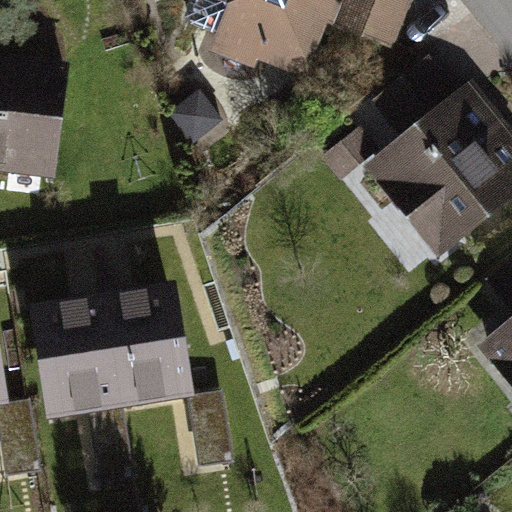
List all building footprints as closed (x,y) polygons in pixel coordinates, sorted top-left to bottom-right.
[(197,0),(195,5),(203,25),(298,62),(316,15),(387,43),(403,0),(349,0),(345,10),(323,1),(323,0),(197,0)] [(0,164),(52,171),(65,70),(0,61),(0,164)] [(381,100),(413,140),(378,167),(416,215),(435,200),(460,230),(511,188),(511,158),(464,98),(459,102),(428,63),(381,100)] [(341,175),(372,148),(357,130),(325,157),(341,175)] [(511,269),(494,284),(511,304),(511,302),(511,329),(490,348),(511,375),(511,269)] [(170,292),(104,302),(120,400),(185,390),(170,292)] [(104,302),(39,312),(54,410),(120,400),(104,302)] [(191,397),(202,464),(231,459),(220,392),(191,397)] [(0,406),(0,422),(2,434),(32,430),(27,402),(0,406)] [(93,410),(99,451),(128,447),(122,406),(93,410)] [(38,467),(32,430),(2,434),(8,472),(38,467)] [(132,475),(128,447),(99,451),(103,479),(132,475)]
